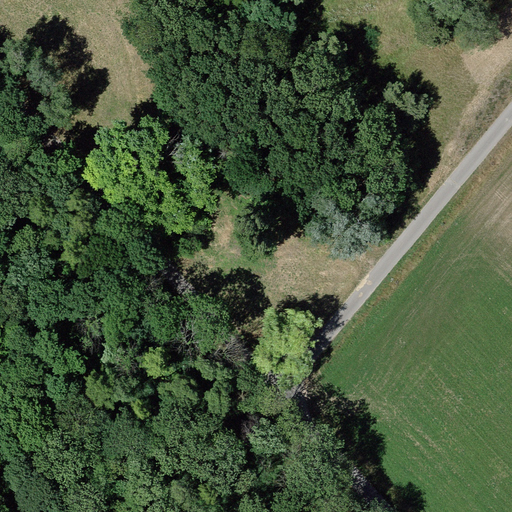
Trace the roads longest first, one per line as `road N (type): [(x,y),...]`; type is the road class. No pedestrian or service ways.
road 1 (track): [(281,394),(0,90)]
road 2 (track): [(511,113),(281,394)]
road 3 (track): [(281,394),(387,511)]
